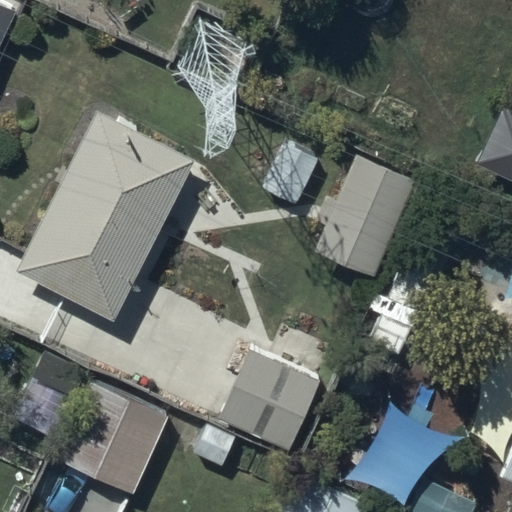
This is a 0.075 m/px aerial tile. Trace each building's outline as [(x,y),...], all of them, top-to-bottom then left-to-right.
[(0,0),(0,27),(13,0),(0,0)] [(511,98),(501,93),(475,148),(511,165),(511,98)] [(97,95),(16,257),(110,304),(192,142),(97,95)] [(281,130),(260,174),(299,192),(320,148),(281,130)] [(417,160),(353,133),(312,232),(375,259),(417,160)] [(247,332),(215,404),(288,436),(319,368),(302,361),(315,331),(279,315),(267,341),(247,332)] [(52,448),(132,482),(167,402),(86,367),(52,448)] [(511,440),(503,461),(511,464),(511,440)] [(294,455),(267,511),(363,511),(373,492),(294,455)]
